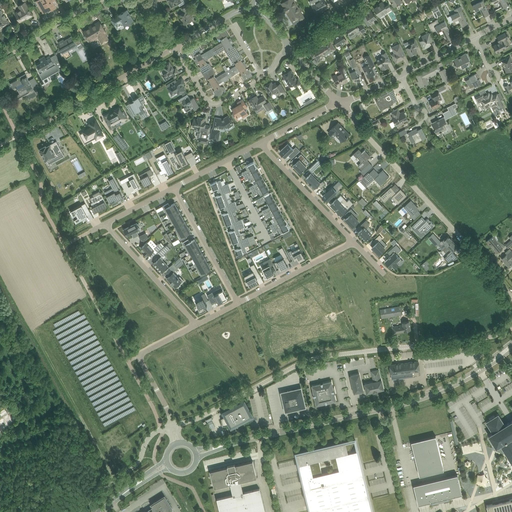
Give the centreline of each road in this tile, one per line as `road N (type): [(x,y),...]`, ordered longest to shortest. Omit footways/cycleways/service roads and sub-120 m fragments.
road 1 (unclassified): [(171,427),(320,357),(490,337),(508,326)]
road 2 (tertiary): [(491,362),(413,402),(225,444)]
road 3 (residential): [(511,296),(340,101)]
road 4 (track): [(16,137),(176,49)]
road 5 (track): [(0,310),(47,385),(41,408),(0,442)]
road 6 (residential): [(259,142),(354,242)]
road 7 (residential): [(106,224),(196,324)]
road 8 (residential): [(237,303),(174,187)]
road 9 (residential): [(354,242),(237,303)]
road 10 (residential): [(181,40),(176,49),(210,102),(262,76)]
road 11 (unclassified): [(77,511),(130,469),(149,436),(171,427)]
